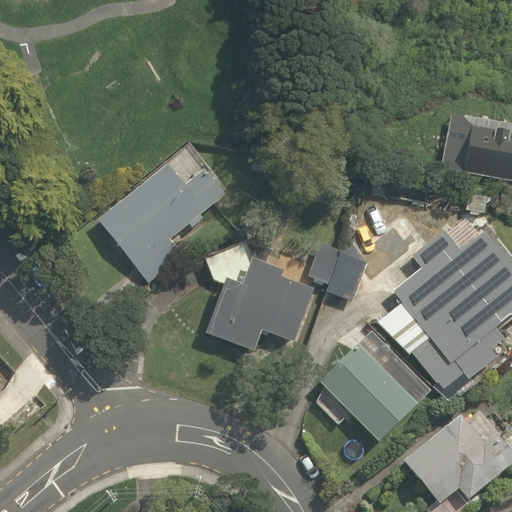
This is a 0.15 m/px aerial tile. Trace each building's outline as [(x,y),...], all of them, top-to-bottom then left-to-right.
[(511,126),(448,116),(439,172),(511,183),(511,126)] [(230,194),(186,143),(93,222),(147,286),(180,259),(160,235),(184,214),(193,225),(230,194)] [(511,313),(511,267),(478,225),(454,244),(437,222),(372,273),(396,303),(377,317),(435,391),(459,372),(466,381),(500,354),(496,350),(507,341),(496,327),(511,313)] [(317,243),(308,268),(249,247),(242,241),(200,259),(212,286),(200,332),(257,348),(263,327),(298,337),(312,285),(352,299),(366,260),(317,243)] [(336,424),(349,411),(378,440),(416,401),(354,339),(315,378),(327,389),(314,402),(336,424)] [(510,453),(468,406),(405,461),(437,497),(422,509),(424,511),(453,511),(466,501),(461,496),(510,453)]
